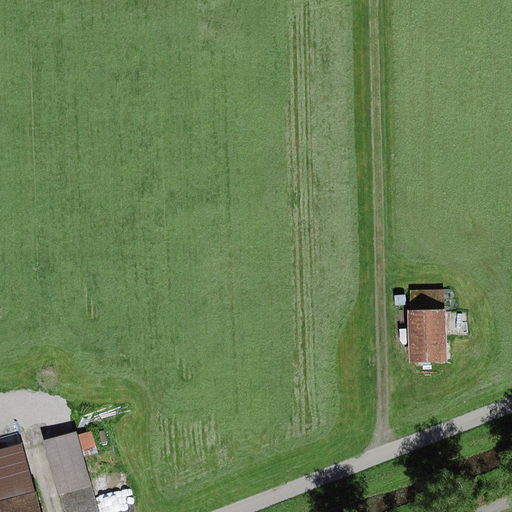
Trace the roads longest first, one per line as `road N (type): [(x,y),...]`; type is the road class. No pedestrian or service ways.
road 1 (track): [(372,0),(375,458)]
road 2 (residential): [(511,405),(237,511)]
